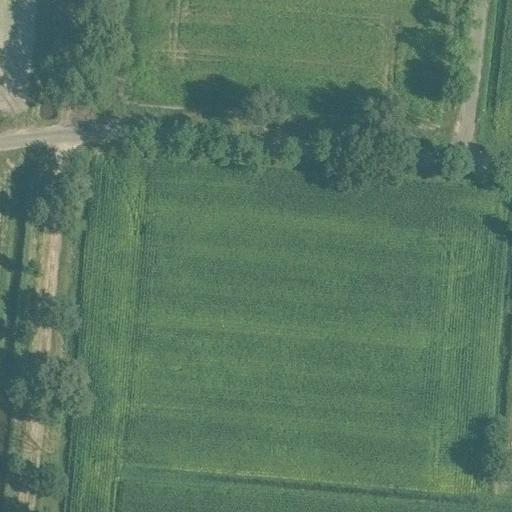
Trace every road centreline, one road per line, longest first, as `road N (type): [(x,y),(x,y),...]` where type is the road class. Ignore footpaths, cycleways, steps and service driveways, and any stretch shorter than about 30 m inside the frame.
road 1 (track): [(28,511),(78,0)]
road 2 (unclassified): [(453,161),(107,131),(0,143)]
road 3 (unclassified): [(453,161),(472,0)]
